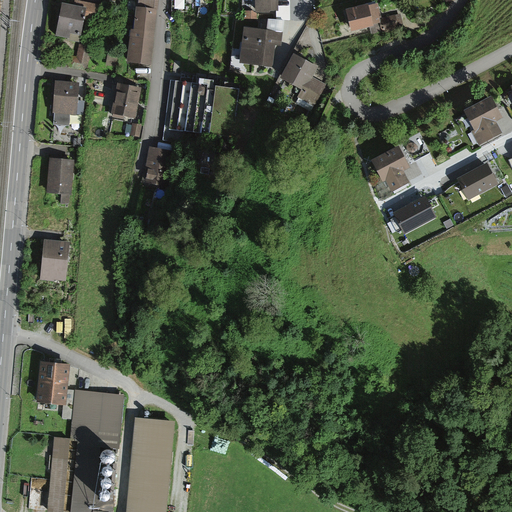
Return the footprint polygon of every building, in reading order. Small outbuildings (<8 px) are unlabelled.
[(134,0),(129,62),(146,64),(151,0),(134,0)] [(275,8),(274,0),(252,0),(253,8),(275,8)] [(343,9),(348,28),(377,21),(372,1),(343,9)] [(50,35),(78,40),(83,18),(93,20),(96,6),(85,4),(84,9),(56,4),(50,35)] [(241,18),(254,20),(255,12),(242,11),(241,18)] [(378,20),(383,33),(401,27),(397,14),(378,20)] [(239,61),(270,64),(273,32),(242,28),(239,61)] [(85,70),(89,47),(78,45),(76,59),(68,57),(66,67),(85,70)] [(118,55),(108,54),(106,64),(116,66),(118,55)] [(313,65),(289,54),(278,76),(303,88),(299,98),(313,105),(322,85),(307,78),(313,65)] [(77,114),(80,84),(56,82),(53,123),(67,124),(68,113),(77,114)] [(238,91),(168,83),(162,131),(232,140),(238,91)] [(112,113),(135,118),(141,88),(118,84),(112,113)] [(461,109),(479,142),(498,132),(491,120),(496,117),(485,96),(461,109)] [(141,125),(133,124),(131,135),(139,136),(141,125)] [(393,146),(369,159),(380,179),(384,177),(393,193),(407,185),(398,169),(404,166),(393,146)] [(164,187),(170,154),(149,150),(142,183),(164,187)] [(67,203),(69,160),(47,159),(45,192),(57,193),(57,203),(67,203)] [(494,185),(483,166),(457,181),(467,200),(494,185)] [(436,217),(425,198),(395,214),(405,233),(436,217)] [(65,279),(68,242),(43,239),(40,277),(65,279)] [(40,399),(64,400),(66,366),(43,364),(40,399)] [(117,395),(78,393),(69,508),(109,511),(117,395)] [(125,511),(157,511),(164,420),(133,418),(125,511)] [(60,511),(67,436),(50,435),(45,511),(56,511),(60,511)]
